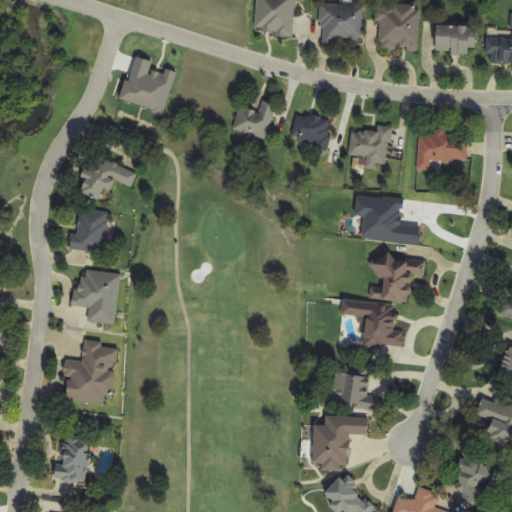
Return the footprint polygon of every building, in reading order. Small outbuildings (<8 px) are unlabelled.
[(253,0),(298,0),(298,35),(252,33),(253,0)] [(317,4),(363,6),(361,48),(316,46),(317,4)] [(373,7),(418,8),(417,50),(372,49),(373,7)] [(432,19),(477,21),(476,63),(431,61),(432,19)] [(485,19),(511,19),(511,61),(484,61),(485,19)] [(131,59),(175,73),(162,113),(119,100),(131,59)] [(238,93),(282,106),(271,146),(227,134),(238,93)] [(291,106),(335,118),(324,159),(280,147),(291,106)] [(348,126),(394,126),(393,168),(348,168),(348,126)] [(426,132),(471,132),(471,174),(426,174),(426,132)] [(94,145),(133,169),(110,205),(72,181),(94,145)] [(57,211),(102,215),(98,257),(53,253),(57,211)] [(378,253),(423,259),(417,301),(372,294),(378,253)] [(73,272),(119,276),(115,318),(69,314),(73,272)] [(347,300),(392,306),(386,348),(341,342),(347,300)] [(511,300),(507,300),(503,317),(511,318),(511,300)] [(509,340),(511,341),(511,389),(489,377),(509,340)] [(72,355),(117,359),(114,401),(68,397),(72,355)] [(330,365),(375,372),(369,414),(324,407),(330,365)] [(474,401),(511,405),(511,448),(468,443),(474,401)] [(305,423),(350,421),(353,463),(307,465),(305,423)] [(58,445),(103,449),(100,491),(54,487),(58,445)] [(452,459),(497,465),(491,507),(446,501),(452,459)] [(339,476),(374,505),(367,511),(315,511),(311,508),(339,476)] [(390,511),(401,484),(444,499),(439,511),(390,511)]
